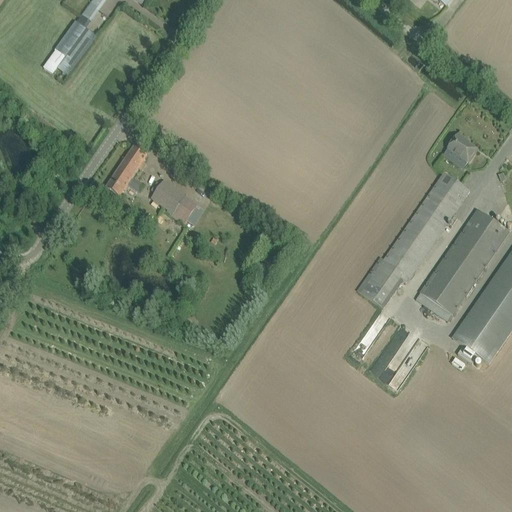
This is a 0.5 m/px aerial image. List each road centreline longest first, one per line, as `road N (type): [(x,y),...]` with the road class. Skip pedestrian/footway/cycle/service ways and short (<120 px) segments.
road 1 (unclassified): [(0,255),(33,254),(206,0)]
road 2 (unclassified): [(511,110),(372,0)]
